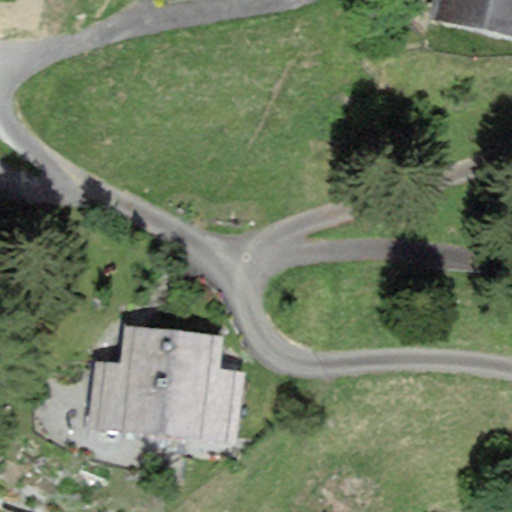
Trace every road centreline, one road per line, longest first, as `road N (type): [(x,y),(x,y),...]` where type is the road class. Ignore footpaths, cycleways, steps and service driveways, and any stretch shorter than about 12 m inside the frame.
road 1 (residential): [(511,372),(470,357),(351,372),(268,349),(239,270)]
road 2 (residential): [(0,69),(10,59),(297,0)]
road 3 (residential): [(239,270),(291,226),(511,161)]
road 4 (residential): [(239,270),(162,239),(68,185),(13,138),(0,115)]
road 5 (residential): [(511,263),(366,253),(239,270)]
